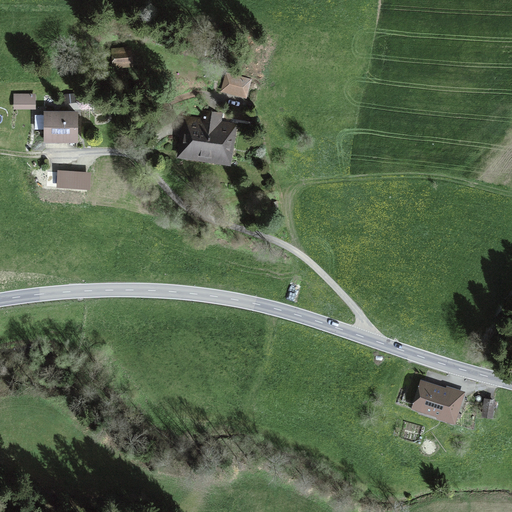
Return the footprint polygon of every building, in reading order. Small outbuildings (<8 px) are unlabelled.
[(117,61),(129,61),(128,51),(116,52),(117,61)] [(248,80),(227,74),(223,89),(244,95),(248,80)] [(15,106),(34,106),(34,95),(15,95),(15,106)] [(218,120),(220,112),(205,110),(202,125),(190,123),(186,151),(225,157),(231,122),(218,120)] [(60,142),(60,138),(77,138),(77,113),(46,113),(47,142),(60,142)] [(459,395),(424,384),(417,405),(441,413),(440,416),(451,420),(459,395)] [(495,402),(485,401),(483,414),(493,415),(495,402)]
